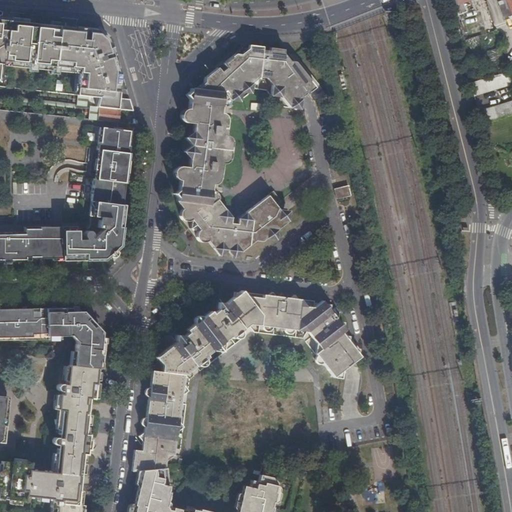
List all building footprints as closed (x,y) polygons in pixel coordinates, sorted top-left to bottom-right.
[(452,0),(457,15),(462,13),(465,12),(462,2),(465,1),(467,0),(452,0)] [(510,20),(504,0),(501,0),(495,2),(494,0),(486,0),(494,25),(510,20)] [(494,25),(487,3),(481,5),(483,10),(482,10),(485,21),(486,21),(488,27),(494,25)] [(78,74),(76,95),(77,95),(96,98),(97,98),(95,107),(99,107),(116,109),(120,81),(108,40),(96,29),(18,22),(0,20),(0,75),(1,66),(1,62),(28,64),(28,69),(28,72),(35,73),(35,69),(36,65),(50,67),(50,71),(50,74),(57,75),(57,72),(58,68),(79,69),(78,74)] [(464,22),(459,23),(463,40),(469,38),(464,22)] [(495,31),(485,33),(486,39),(497,36),(495,31)] [(217,106),(219,106),(221,106),(222,106),(225,104),(227,102),(227,100),(237,101),(253,88),(265,89),(277,105),(287,106),(310,89),(315,96),(321,90),(294,53),(271,51),(270,53),(268,53),(268,50),(242,47),(224,61),(228,66),(225,68),(222,63),(203,77),(202,82),(193,89),(189,88),(189,91),(184,94),(187,99),(187,102),(190,102),(189,109),(186,108),(184,108),(182,109),(180,111),(179,114),(179,117),(181,120),(182,121),(184,122),(191,123),(190,131),(183,137),(186,141),(185,148),(181,151),(187,159),(186,167),(178,166),(176,167),(174,168),(172,171),(172,174),(173,177),(175,179),(178,180),(181,181),(180,187),(177,187),(177,190),(172,193),(176,198),(175,201),(181,209),(179,211),(179,212),(179,216),(179,218),(182,220),(184,221),(187,222),(190,220),(190,228),(198,229),(196,232),(195,234),(195,236),(196,239),(198,240),(200,242),(202,243),(204,242),(207,241),(212,248),(240,251),(253,241),(261,242),(287,221),(274,206),(280,202),(272,191),(260,200),(265,205),(262,207),(258,201),(240,215),(242,218),(243,218),(242,222),(237,222),(237,217),(236,219),(230,217),(219,204),(218,205),(213,200),(215,199),(215,195),(214,193),(212,191),(209,190),(206,190),(207,184),(210,184),(211,184),(213,183),(215,182),(217,179),(219,163),(221,163),(223,162),(226,160),(227,158),(229,143),(229,140),(227,137),(226,136),(223,135),(225,118),(223,115),(220,113),(218,112),(216,112),(217,106)] [(489,77),(508,71),(504,60),(485,66),(489,77)] [(474,96),(511,85),(508,71),(489,77),(470,83),(474,96)] [(75,109),(88,110),(89,106),(85,106),(86,96),(77,95),(75,109)] [(85,106),(89,106),(95,107),(96,98),(86,96),(85,106)] [(121,99),(119,109),(133,111),(133,110),(130,107),(131,101),(130,99),(121,99)] [(511,101),(478,112),(482,125),(511,115),(511,101)] [(97,121),(99,107),(95,107),(89,106),(88,110),(87,120),(97,121)] [(117,123),(118,109),(116,109),(99,107),(97,121),(117,123)] [(130,132),(128,132),(99,128),(97,150),(103,151),(99,179),(93,179),(90,201),(94,202),(121,205),(124,183),(125,183),(128,154),(127,154),(130,132)] [(215,195),(217,179),(215,182),(213,183),(211,184),(210,184),(209,190),(212,191),(214,193),(215,195)] [(346,185),(332,189),(335,199),(349,196),(346,185)] [(78,260),(78,259),(86,258),(86,259),(98,259),(98,258),(103,258),(118,245),(118,240),(119,240),(121,228),(119,227),(120,220),(121,220),(123,205),(121,205),(94,202),(93,206),(92,207),(89,227),(85,231),(84,233),(84,235),(85,237),(85,239),(78,239),(78,228),(62,229),(63,258),(63,260),(78,260)] [(63,258),(62,229),(62,226),(57,226),(52,227),(53,258),(58,258),(63,258)] [(53,258),(52,227),(25,228),(25,232),(0,232),(0,261),(4,262),(4,261),(11,260),(11,261),(17,261),(17,260),(27,260),(27,259),(41,258),(41,256),(48,255),(48,258),(53,258)] [(209,311),(198,320),(217,346),(229,336),(231,338),(256,318),(259,318),(258,325),(274,328),(274,324),(281,325),(280,329),(296,331),(297,325),(300,325),(306,333),(309,331),(313,336),(310,338),(320,351),(314,355),(332,379),(340,380),(341,376),(345,373),(343,371),(360,358),(350,345),(348,347),(344,342),(346,340),(341,334),(345,331),(335,320),(336,314),(331,314),(329,315),(326,311),(328,310),(322,302),(313,308),(299,306),(300,300),(285,298),(281,294),(278,297),(277,299),(273,299),(273,296),(263,295),(262,301),(248,299),(241,290),(220,306),(216,301),(216,307),(217,309),(212,313),(209,311)] [(0,441),(1,432),(5,432),(7,411),(4,411),(0,405),(0,337),(32,337),(32,334),(46,334),(46,335),(61,335),(70,335),(73,338),(76,342),(75,352),(73,366),(97,369),(98,363),(101,363),(103,344),(101,343),(102,337),(101,336),(101,333),(97,329),(94,331),(88,324),(83,317),(85,315),(82,311),(80,312),(78,310),(71,310),(71,309),(9,309),(9,311),(0,311),(0,441)] [(131,472),(137,472),(143,471),(164,469),(165,455),(173,456),(183,374),(207,356),(206,354),(215,347),(217,346),(198,320),(186,329),(188,332),(182,336),(181,335),(176,335),(175,340),(176,341),(163,351),(160,372),(151,371),(145,422),(141,451),(134,451),(131,472)] [(54,354),(51,351),(44,358),(47,361),(51,365),(58,358),(54,354)] [(98,369),(97,369),(73,366),(70,366),(69,366),(68,367),(67,381),(66,385),(61,384),(59,385),(58,386),(57,388),(58,390),(59,391),(60,392),(62,392),(61,394),(59,394),(59,395),(57,410),(61,410),(59,429),(58,435),(61,435),(60,438),(56,438),(55,438),(53,439),(53,441),(53,443),(54,444),(55,445),(60,446),(59,448),(57,448),(56,454),(54,474),(50,473),(28,471),(29,465),(25,464),(14,463),(2,462),(2,464),(0,479),(0,499),(10,500),(21,501),(25,502),(26,495),(38,497),(46,498),(51,498),(50,508),(51,508),(56,509),(55,511),(81,511),(82,506),(77,504),(78,491),(79,484),(80,476),(82,461),(85,428),(87,414),(88,406),(88,398),(92,398),(94,384),(96,385),(97,381),(97,373),(98,369)] [(9,397),(0,396),(0,401),(4,406),(3,410),(7,411),(8,411),(9,397)] [(168,487),(166,469),(164,469),(143,471),(139,487),(134,504),(133,504),(133,505),(131,511),(271,511),(272,511),(273,508),(271,508),(272,504),(274,504),(276,494),(275,493),(276,487),(278,480),(260,476),(258,483),(252,481),(250,488),(244,487),(242,495),(238,511),(237,511),(206,511),(200,510),(199,511),(197,511),(193,511),(192,511),(186,510),(186,511),(172,509),(172,511),(169,511),(167,509),(167,506),(168,503),(170,494),(167,493),(168,487)]
